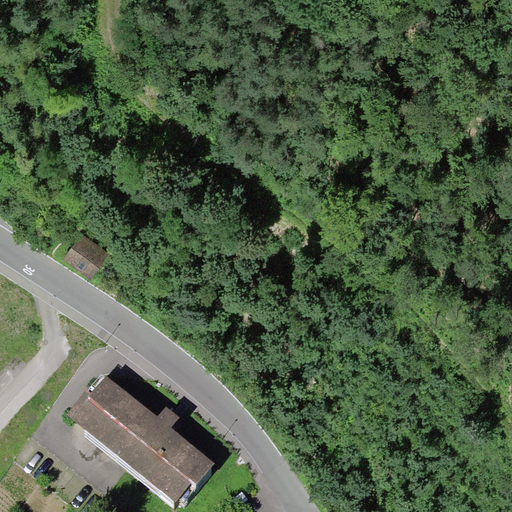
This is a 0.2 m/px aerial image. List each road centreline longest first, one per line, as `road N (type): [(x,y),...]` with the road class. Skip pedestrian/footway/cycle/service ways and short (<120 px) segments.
road 1 (track): [(110,0),(124,87),(185,123),(438,317),(511,421)]
road 2 (residential): [(0,244),(198,381),(249,434),(298,511)]
